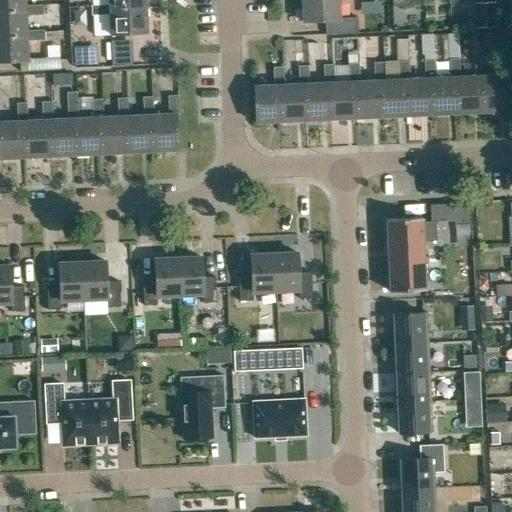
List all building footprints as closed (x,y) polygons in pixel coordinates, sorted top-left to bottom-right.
[(26,0),(0,0),(0,9),(27,8),(27,5),(26,0)] [(147,7),(146,0),(109,0),(109,4),(110,4),(110,9),(147,7)] [(302,0),(303,22),(325,21),(326,35),(357,34),(357,18),(350,18),(340,18),(338,0),(302,0)] [(110,4),(109,4),(91,5),(92,16),(110,15),(111,35),(148,33),(147,7),(110,9),(110,4)] [(27,5),(27,8),(0,9),(0,34),(28,33),(28,31),(27,15),(44,15),(44,5),(27,5)] [(495,7),(474,8),(474,28),(496,27),(495,7)] [(28,33),(0,34),(0,62),(29,61),(28,42),(45,41),(45,30),(28,31),(28,33)] [(501,74),(485,75),(480,75),(482,113),(508,112),(507,75),(511,75),(510,57),(500,57),(501,74)] [(460,76),(456,76),(458,114),(482,113),(480,75),(485,75),(484,58),(475,58),(476,75),(460,76)] [(456,76),(460,76),(460,59),(450,60),(450,76),(436,77),(431,77),(433,115),(458,114),(456,76)] [(426,78),(409,78),(405,79),(406,116),(433,115),(431,77),(436,77),(435,60),(426,61),(426,78)] [(380,80),(382,117),(406,116),(405,79),(409,78),(408,62),(399,62),(399,79),(384,80),(380,80)] [(375,80),(359,81),(355,81),(356,119),(382,117),(380,80),(384,80),(384,63),(375,63),(375,80)] [(358,64),(349,65),(350,82),(334,82),(329,82),(331,120),(356,119),(355,81),(359,81),(358,64)] [(325,83),(309,83),(305,84),(306,121),(331,120),(329,82),(334,82),(333,66),(324,66),(325,83)] [(280,85),(282,122),(306,121),(305,84),(309,83),(309,67),(299,67),(300,84),(284,84),(280,85)] [(275,85),(253,86),(255,123),(282,122),(280,85),(284,84),(284,68),(274,68),(275,85)] [(179,97),(168,97),(169,113),(154,114),(150,114),(152,153),(177,152),(176,114),(180,114),(179,97)] [(143,115),(129,115),(125,115),(126,154),(152,153),(150,114),(154,114),(154,98),(143,98),(143,115)] [(125,115),(129,115),(128,99),(118,99),(118,116),(103,116),(99,117),(101,155),(126,154),(125,115)] [(79,118),(75,118),(76,156),(101,155),(99,117),(103,116),(102,100),(92,100),(92,117),(79,118)] [(52,102),(41,103),(42,120),(28,120),(24,120),(25,158),(51,157),(49,119),(53,119),(52,102)] [(78,102),(67,102),(68,118),(53,119),(49,119),(51,157),(76,156),(75,118),(79,118),(78,102)] [(24,120),(28,120),(27,104),(17,104),(18,121),(0,121),(0,159),(25,158),(24,120)] [(389,292),(425,290),(423,242),(437,241),(436,222),(422,222),(422,218),(386,220),(389,292)] [(298,255),(298,253),(274,255),(276,291),(298,290),(299,299),(312,298),(311,273),(298,273),(297,255),(298,255)] [(276,291),(274,255),(249,256),(249,257),(250,257),(251,276),(238,277),(240,302),(253,301),(253,292),(276,291)] [(202,259),(202,258),(178,259),(179,295),(202,294),(203,303),(216,303),(215,277),(202,278),(202,259)] [(179,295),(178,259),(153,260),(153,261),(154,261),(155,280),(142,281),(143,306),(157,305),(157,296),(179,295)] [(106,262),(82,264),(83,300),(106,299),(107,308),(120,307),(119,282),(106,282),(106,264),(106,262)] [(83,300),(82,264),(57,265),(57,266),(58,266),(59,284),(46,285),(47,310),(61,310),(60,301),(83,300)] [(10,268),(10,266),(0,266),(0,303),(10,303),(11,312),(24,311),(23,286),(10,287),(10,268)] [(473,318),(472,306),(460,307),(461,319),(473,318)] [(394,314),(395,344),(428,343),(427,313),(394,314)] [(395,344),(397,374),(429,372),(428,343),(395,344)] [(299,348),(230,351),(231,369),(300,366),(299,348)] [(204,364),(226,362),(225,350),(204,351),(204,364)] [(475,356),(463,357),(464,368),(475,368),(475,356)] [(397,374),(398,404),(431,402),(429,372),(397,374)] [(181,411),(183,439),(212,438),(211,409),(225,408),(223,376),(199,377),(200,392),(180,393),(181,398),(178,398),(178,411),(181,411)] [(113,400),(88,401),(90,444),(117,443),(116,420),(131,420),(130,381),(112,382),(113,400)] [(90,444),(88,401),(63,402),(62,384),(45,385),(46,424),(62,423),(63,445),(90,444)] [(480,388),(467,388),(468,400),(480,400),(480,388)] [(297,397),(254,400),(257,433),(300,430),(297,397)] [(480,400),(468,400),(468,412),(481,412),(480,400)] [(398,404),(399,434),(432,432),(431,402),(398,404)] [(483,405),(485,420),(502,419),(501,403),(483,405)] [(0,448),(15,448),(14,417),(0,417),(0,448)] [(400,459),(402,489),(435,488),(434,473),(444,472),(442,445),(419,446),(419,458),(400,459)] [(402,489),(402,511),(435,511),(435,488),(402,489)]
